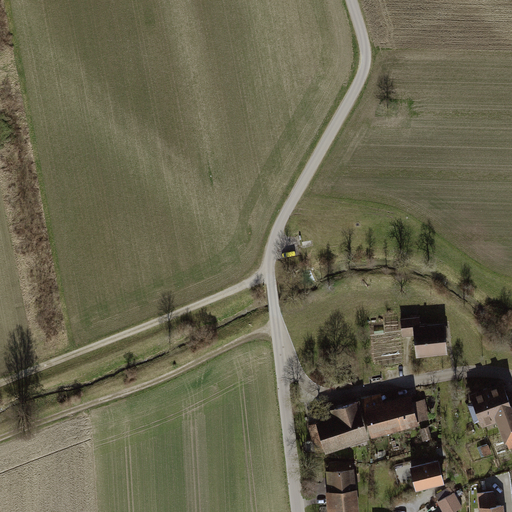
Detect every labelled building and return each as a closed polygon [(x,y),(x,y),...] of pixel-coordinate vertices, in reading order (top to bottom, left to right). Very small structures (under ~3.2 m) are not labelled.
[(422,319),(403,320),(404,342),(416,341),(417,356),(448,354),(447,325),(422,327),(422,319)] [(500,387),(473,397),(481,422),(499,415),(509,444),(511,442),(511,407),(508,409),(500,387)] [(384,393),(363,399),(374,437),(422,422),(414,395),(387,403),(384,393)] [(330,451),(370,438),(358,401),(337,408),(339,416),(320,422),(330,451)] [(491,446),(480,449),(484,460),(494,456),(491,446)] [(441,459),(413,466),(418,490),(447,483),(441,459)] [(361,511),(358,469),(327,471),(330,511),(361,511)] [(456,492),(439,501),(443,511),(453,511),(463,507),(456,492)]
